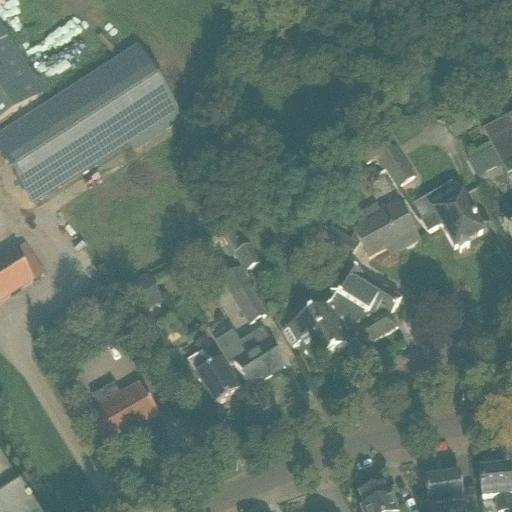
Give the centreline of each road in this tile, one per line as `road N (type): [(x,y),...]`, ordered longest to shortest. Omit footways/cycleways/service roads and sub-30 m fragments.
road 1 (residential): [(366,445),(382,384),(511,313)]
road 2 (tertiary): [(204,511),(366,445)]
road 3 (tertiary): [(511,422),(366,445)]
